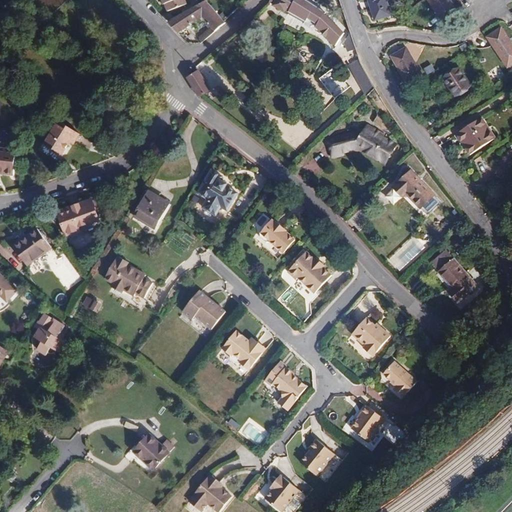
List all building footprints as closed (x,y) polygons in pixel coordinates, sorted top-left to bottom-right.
[(162,0),(164,4),(165,4),(169,12),(187,5),(184,0),(162,0)] [(304,0),(271,0),(270,3),(306,22),(308,19),(318,25),(316,28),(336,47),(345,34),(325,14),(325,13),(304,0)] [(368,0),(375,21),(391,16),(386,0),(368,0)] [(458,14),(448,0),(428,0),(444,23),(458,14)] [(206,1),(169,22),(179,33),(189,26),(203,18),(210,27),(215,31),(226,23),(206,1)] [(201,42),(215,31),(210,27),(198,37),(201,42)] [(487,37),(508,68),(511,64),(511,44),(501,28),(487,37)] [(392,56),(407,82),(421,74),(406,48),(392,56)] [(41,86),(54,56),(46,52),(37,72),(32,70),(27,81),(41,86)] [(349,65),(367,95),(374,87),(361,65),(360,59),(349,65)] [(433,64),(424,66),(426,75),(435,73),(433,64)] [(318,80),(335,98),(348,86),(331,68),(318,80)] [(448,85),(455,96),(470,86),(459,69),(444,79),(448,85)] [(188,78),(200,97),(210,91),(199,72),(188,78)] [(467,150),(470,155),(495,138),(481,117),(458,133),(467,146),(465,147),(467,150)] [(46,145),(62,155),(66,149),(70,143),(73,145),(80,134),(60,122),(46,145)] [(360,137),(357,135),(355,135),(354,132),(328,141),(332,155),(348,149),(363,150),(371,155),(384,163),(394,146),(380,138),(382,136),(366,127),(360,137)] [(0,142),(16,144),(18,133),(0,130),(0,142)] [(456,134),(465,147),(467,146),(458,133),(456,134)] [(79,143),(90,148),(93,142),(81,136),(79,143)] [(0,173),(1,174),(14,175),(16,152),(0,149),(0,173)] [(222,180),(224,177),(213,170),(199,193),(208,199),(203,207),(216,215),(221,207),(228,211),(238,194),(231,189),(227,187),(228,184),(222,180)] [(424,183),(411,171),(394,188),(399,193),(403,198),(404,197),(405,199),(408,196),(420,208),(417,211),(418,212),(435,195),(424,183)] [(135,217),(155,229),(169,206),(156,198),(157,196),(150,192),(135,217)] [(80,205),(58,212),(67,236),(81,231),(79,227),(100,220),(93,200),(80,205)] [(284,253),(295,240),(286,231),(283,229),(284,227),(280,224),(276,220),(275,222),(272,220),(260,234),(260,237),(266,242),(270,242),(270,241),(284,253)] [(27,266),(53,248),(39,229),(30,235),(13,247),(27,266)] [(298,277),(315,293),(332,275),(324,267),(325,265),(321,261),(317,257),(315,259),(307,251),(288,271),(296,279),(298,277)] [(478,287),(453,259),(446,251),(433,263),(440,271),(439,272),(444,278),(452,288),(448,291),(458,304),(478,287)] [(122,292),(124,289),(135,295),(136,292),(145,297),(154,282),(150,280),(145,277),(141,275),(143,272),(129,264),(130,262),(121,256),(119,258),(118,257),(106,278),(114,283),(112,286),(122,292)] [(0,294),(7,301),(17,290),(0,274),(0,294)] [(200,290),(183,311),(193,319),(196,316),(212,329),(226,312),(212,300),(200,290)] [(83,305),(91,309),(95,302),(88,297),(83,305)] [(91,309),(98,313),(102,306),(95,302),(91,309)] [(378,321),(385,316),(378,308),(371,313),(378,321)] [(364,348),(373,356),(391,335),(387,332),(383,328),(382,330),(376,325),(367,317),(352,334),(366,345),(364,348)] [(44,330),(41,328),(35,338),(39,340),(41,346),(38,350),(42,353),(47,356),(48,353),(56,351),(59,353),(65,343),(57,337),(64,326),(54,319),(48,328),(44,330)] [(237,330),(223,348),(231,355),(231,359),(237,364),(240,363),(241,363),(249,370),(267,349),(258,342),(255,345),(250,341),(244,336),(237,330)] [(260,341),(268,346),(274,338),(266,332),(260,341)] [(0,361),(2,363),(9,352),(0,346),(0,361)] [(287,366),(281,361),(265,381),(271,386),(273,384),(282,392),(283,397),(278,403),(288,411),(307,387),(298,379),(297,380),(293,376),(295,374),(290,370),(286,367),(287,366)] [(395,361),(383,374),(396,385),(393,389),(402,397),(417,381),(395,361)] [(384,419),(366,405),(361,412),(362,413),(351,428),(368,441),(384,419)] [(196,432),(188,435),(190,442),(198,439),(196,432)] [(138,447),(133,452),(154,470),(170,452),(175,447),(165,438),(160,443),(150,434),(138,447)] [(335,454),(316,439),(309,449),(310,450),(300,463),(317,476),(335,454)] [(212,474),(190,500),(204,509),(210,502),(221,510),(234,494),(220,483),(221,481),(212,474)] [(273,490),(266,500),(281,511),(283,511),(300,491),(281,476),(274,486),(276,487),(273,490)]
